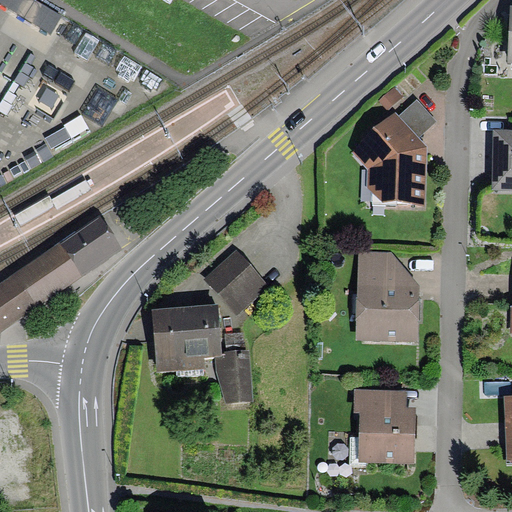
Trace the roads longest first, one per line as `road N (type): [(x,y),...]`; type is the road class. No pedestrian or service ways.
road 1 (residential): [(447,511),(457,71),(482,19),(501,0)]
road 2 (tertiary): [(82,366),(95,323),(127,281),(446,0)]
road 3 (tertiary): [(89,511),(82,366)]
